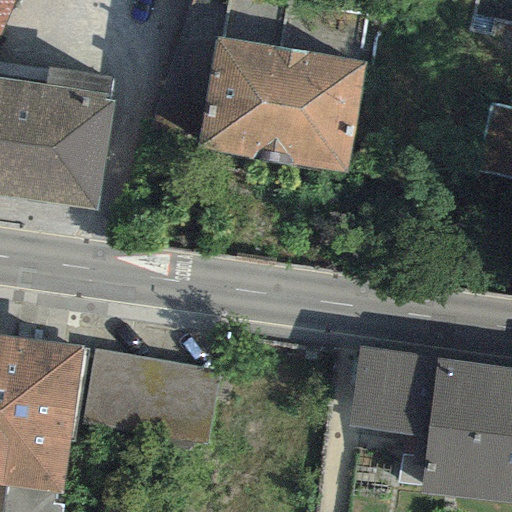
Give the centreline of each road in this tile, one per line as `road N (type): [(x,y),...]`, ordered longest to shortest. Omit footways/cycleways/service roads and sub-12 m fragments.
road 1 (tertiary): [(511,330),(0,256)]
road 2 (unknown): [(94,269),(120,124),(123,43),(106,0)]
